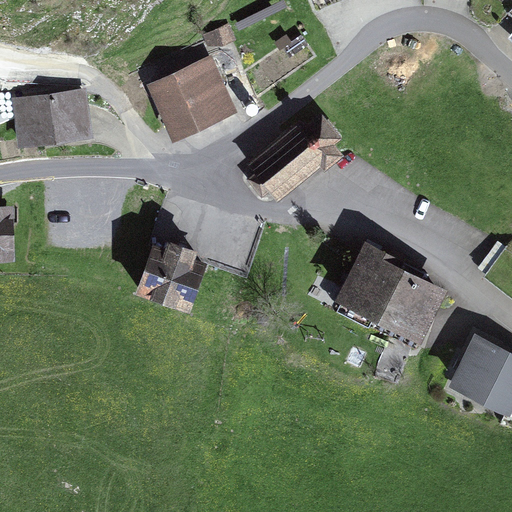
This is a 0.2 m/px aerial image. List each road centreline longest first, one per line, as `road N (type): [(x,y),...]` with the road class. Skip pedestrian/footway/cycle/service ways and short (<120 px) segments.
road 1 (residential): [(196,178),(357,58),(376,35),(413,22),(447,23),(511,70)]
road 2 (residential): [(511,318),(382,235),(196,178)]
road 3 (track): [(196,178),(104,89),(0,71)]
road 4 (residential): [(196,178),(112,168),(0,178)]
